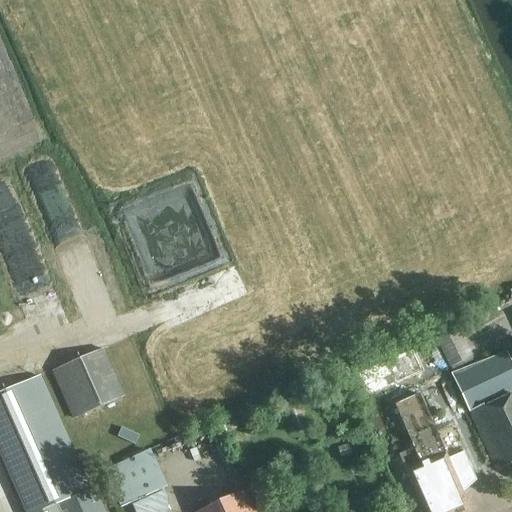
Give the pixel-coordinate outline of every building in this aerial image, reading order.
[(70,150),(50,157),(56,174),(76,166),(70,150)] [(201,207),(151,223),(167,273),(226,255),(218,231),(209,234),(201,207)] [(32,278),(60,271),(50,227),(22,234),(32,278)] [(59,272),(38,280),(54,326),(76,318),(59,272)] [(146,312),(118,319),(122,336),(150,328),(146,312)] [(472,358),(458,329),(435,340),(449,369),(472,358)] [(104,350),(62,369),(55,372),(76,420),(125,398),(104,350)] [(469,413),(510,394),(511,392),(511,363),(507,353),(451,375),(469,413)] [(358,374),(367,394),(413,374),(404,354),(358,374)] [(0,456),(24,511),(104,511),(95,491),(90,493),(39,379),(0,397),(0,456)] [(511,397),(510,394),(469,413),(497,472),(511,464),(511,397)] [(464,453),(445,461),(414,397),(391,408),(411,450),(396,457),(422,511),(462,511),(469,509),(461,494),(463,493),(476,481),(464,453)] [(288,426),(305,419),(297,400),(280,407),(288,426)] [(157,470),(168,468),(169,478),(179,477),(174,445),(154,448),(157,470)] [(348,445),(337,449),(340,458),(351,455),(348,445)] [(109,471),(113,480),(109,481),(121,509),(166,489),(149,453),(109,471)] [(252,511),(242,491),(235,494),(233,490),(227,493),(229,497),(199,511),(252,511)]
